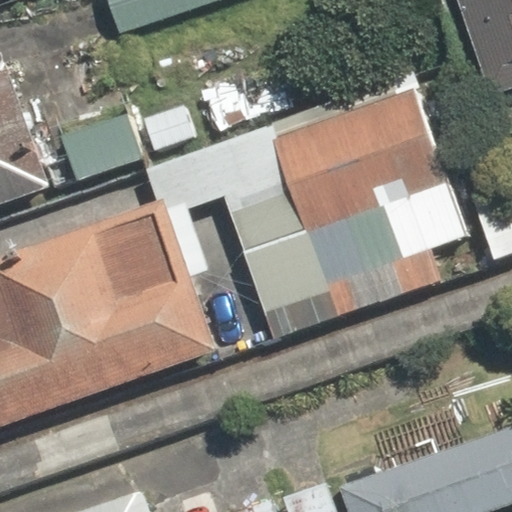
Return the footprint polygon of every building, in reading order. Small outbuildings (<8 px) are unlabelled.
[(106,0),(120,40),(237,0),(106,0)] [(511,0),(458,0),(494,102),(511,95),(511,0)] [(3,56),(0,56),(0,213),(51,196),(3,56)] [(444,291),(435,265),(473,252),(419,87),(154,174),(166,210),(170,223),(225,206),(263,321),(334,298),(342,324),(444,291)] [(125,121),(65,142),(81,187),(141,166),(125,121)] [(511,198),(477,210),(497,270),(511,265),(511,198)] [(0,431),(216,361),(170,223),(166,210),(0,263),(0,431)] [(511,511),(511,435),(345,495),(350,511),(511,511)] [(334,511),(323,485),(284,502),(287,511),(334,511)]
